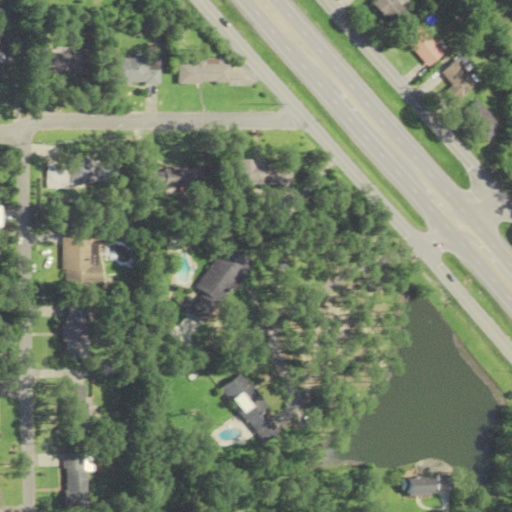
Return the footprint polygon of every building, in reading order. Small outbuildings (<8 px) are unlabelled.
[(374,0),(371,4),(397,28),(410,14),(394,0),(374,0)] [(444,52),(416,25),(401,40),(429,67),(444,52)] [(82,74),(82,53),(35,52),(35,73),(82,74)] [(109,83),(157,83),(157,58),(109,58),(109,83)] [(456,103),(479,82),(457,59),(441,73),(453,86),(446,92),(456,103)] [(176,84),(227,83),(227,61),(175,62),(176,84)] [(485,140),(501,127),(479,99),(463,111),(485,140)] [(44,185),(112,186),(112,158),(44,158),(44,185)] [(235,162),(235,185),(271,185),(271,190),(288,190),(289,163),(235,162)] [(197,169),(136,169),(136,190),(197,190),(197,169)] [(94,285),(95,229),(60,228),(59,285),(94,285)] [(242,258),(219,244),(192,289),(214,303),(242,258)] [(87,304),(63,304),(63,357),(87,357),(87,304)] [(259,443),(275,431),(259,410),(263,407),(238,373),(218,387),(259,443)] [(84,385),(62,385),(64,436),(86,435),(84,385)] [(63,452),(63,506),(85,506),(85,452),(63,452)] [(403,478),(403,496),(433,496),(433,478),(403,478)]
